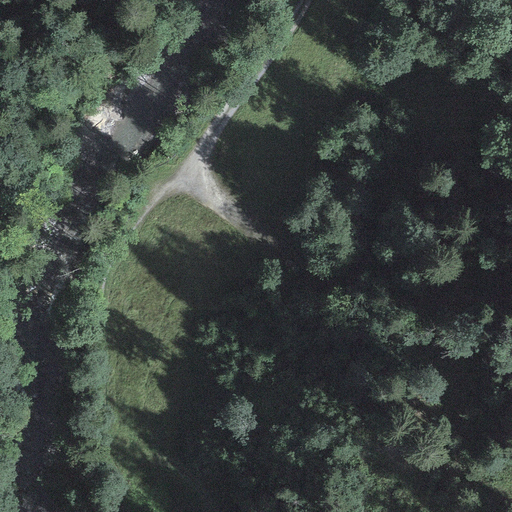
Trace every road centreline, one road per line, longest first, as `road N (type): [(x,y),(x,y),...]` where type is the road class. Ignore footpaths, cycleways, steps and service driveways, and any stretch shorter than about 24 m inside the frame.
road 1 (track): [(186,171),(301,0)]
road 2 (track): [(186,171),(316,277)]
